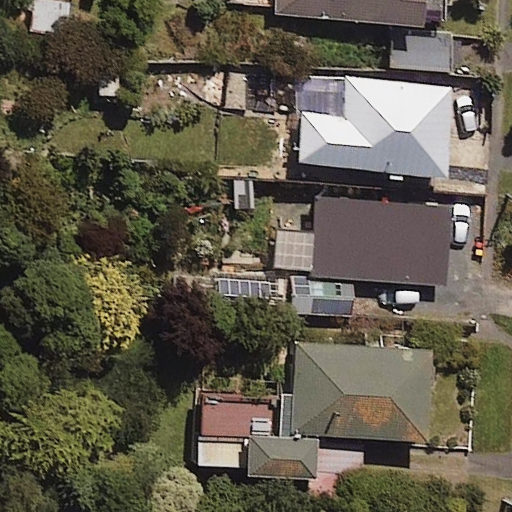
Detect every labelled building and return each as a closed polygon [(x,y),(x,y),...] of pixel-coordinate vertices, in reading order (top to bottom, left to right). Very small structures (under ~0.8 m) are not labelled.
[(65,3),(36,0),(28,0),(25,31),(62,35),(65,3)] [(450,29),(440,29),(442,0),(270,0),(270,17),(393,25),(390,69),(447,73),(450,29)] [(379,183),(400,185),(401,173),(439,175),(445,88),(298,77),(292,165),(380,171),(379,183)] [(468,196),(384,193),(383,219),(356,217),(352,310),(463,315),(468,196)] [(176,266),(175,298),(288,300),(288,315),(338,316),(339,269),(176,266)] [(308,488),(311,438),(421,444),(426,354),(291,347),(288,396),(198,391),(194,466),(236,469),(236,484),(308,488)]
